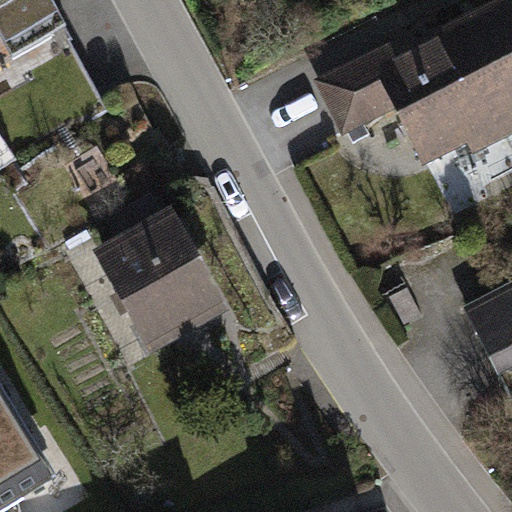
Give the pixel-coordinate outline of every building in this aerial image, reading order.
[(0,0),(0,28),(15,55),(61,29),(44,0),(0,0)] [(382,46),(311,80),(344,148),(400,121),(422,167),(469,144),(474,153),(511,134),(511,18),(503,0),(501,0),(429,35),(433,43),(390,63),(382,46)] [(135,203),(107,219),(117,236),(144,221),(135,203)] [(171,209),(92,252),(148,355),(227,312),(171,209)] [(511,286),(466,310),(500,377),(511,371),(511,286)] [(0,511),(1,511),(49,483),(0,392),(0,511)]
